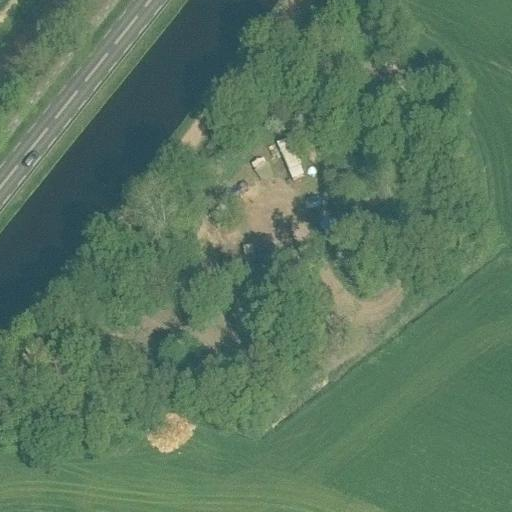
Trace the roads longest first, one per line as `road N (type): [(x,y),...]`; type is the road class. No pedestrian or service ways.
road 1 (track): [(302,0),(0,378)]
road 2 (primary): [(0,193),(153,0)]
